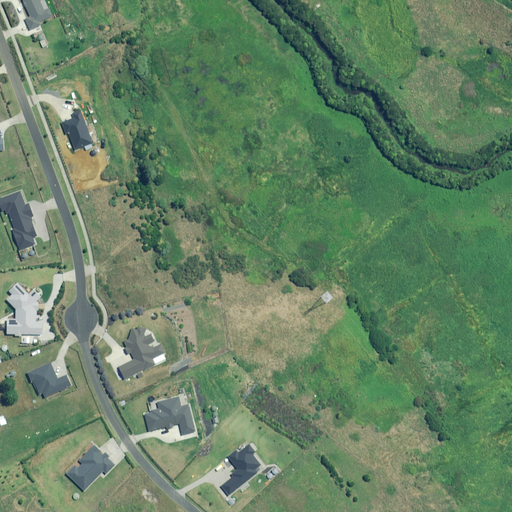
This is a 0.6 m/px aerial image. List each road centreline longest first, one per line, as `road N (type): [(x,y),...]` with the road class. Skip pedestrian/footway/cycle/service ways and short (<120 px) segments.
road 1 (residential): [(0,41),(74,244),(81,316)]
road 2 (residential): [(81,316),(89,368),(118,430),(194,511)]
